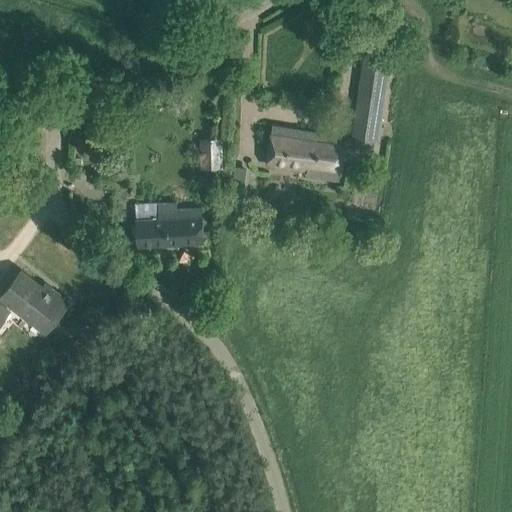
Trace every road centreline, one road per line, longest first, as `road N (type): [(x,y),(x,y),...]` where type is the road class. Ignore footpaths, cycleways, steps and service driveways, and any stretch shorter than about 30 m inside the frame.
road 1 (unclassified): [(283,511),(254,422),(219,350),(55,211)]
road 2 (unclassified): [(58,109),(268,0)]
